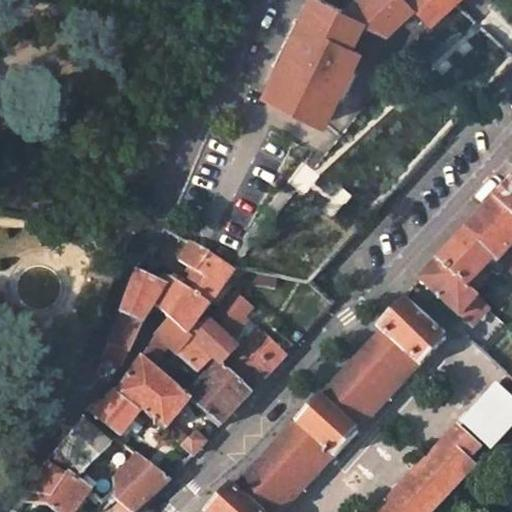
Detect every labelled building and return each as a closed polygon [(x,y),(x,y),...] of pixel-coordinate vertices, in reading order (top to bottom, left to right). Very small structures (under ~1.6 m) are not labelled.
[(409,0),(350,0),(342,8),(324,0),(307,0),(266,95),(329,117),(372,22),(373,22),(379,16),(388,27),(413,4),(409,0)] [(430,21),(453,0),(409,0),(413,4),(430,21)] [(379,16),(373,22),(385,29),(388,27),(379,16)] [(511,180),(495,199),(511,214),(511,180)] [(511,214),(495,199),(464,232),(494,258),(498,261),(511,244),(511,214)] [(494,258),(464,232),(437,260),(473,294),(483,283),(476,276),(494,258)] [(237,278),(242,274),(236,268),(190,241),(179,257),(194,270),(183,285),(210,302),(230,275),(237,278)] [(511,249),(502,268),(511,273),(511,249)] [(473,294),(437,260),(419,279),(461,316),(473,326),(489,309),(473,294)] [(144,318),(153,306),(167,284),(163,283),(138,268),(126,297),(119,312),(142,322),(144,318)] [(274,276),(236,268),(242,274),(249,281),(273,285),(274,276)] [(196,322),(210,302),(183,285),(169,276),(163,283),(167,284),(153,306),(168,320),(185,335),(196,322)] [(233,288),(224,301),(244,317),(253,306),(233,288)] [(204,511),(265,511),(325,449),(334,457),(357,432),(348,423),(410,357),(419,366),(445,339),(402,297),(376,324),(382,329),(321,396),(318,394),(293,419),(296,421),(235,486),(229,481),(203,511),(204,511)] [(227,337),(244,317),(224,301),(213,316),(220,322),(215,327),(227,337)] [(127,351),(142,322),(119,312),(112,331),(107,342),(127,351)] [(209,356),(185,335),(168,320),(154,335),(166,346),(195,369),(209,356)] [(216,362),(220,366),(238,347),(227,337),(215,327),(207,320),(200,326),(196,322),(185,335),(209,356),(216,362)] [(258,325),(238,347),(220,366),(251,393),(287,353),(258,325)] [(166,346),(154,335),(139,357),(152,368),(166,346)] [(118,364),(127,351),(109,343),(103,355),(118,364)] [(152,368),(139,357),(121,383),(116,391),(141,411),(164,430),(171,422),(188,400),(184,396),(152,368)] [(348,423),(357,432),(419,366),(410,357),(348,423)] [(219,427),(251,393),(220,366),(216,362),(184,396),(188,400),(219,427)] [(511,398),(501,387),(466,423),(489,446),(511,422),(511,398)] [(121,434),(141,411),(116,391),(114,389),(95,405),(90,409),(121,434)] [(73,478),(76,479),(83,471),(108,440),(83,418),(60,445),(50,459),(73,478)] [(171,422),(164,430),(182,445),(190,437),(171,422)] [(190,437),(182,445),(193,454),(205,441),(194,433),(190,437)] [(456,433),(442,448),(472,479),(478,473),(467,464),(477,453),(456,433)] [(380,511),(439,511),(472,479),(442,448),(380,511)] [(282,511),(334,457),(325,449),(265,511),(282,511)] [(105,503),(76,479),(73,478),(64,487),(57,492),(31,486),(24,498),(36,501),(50,506),(56,511),(132,511),(169,479),(147,459),(138,451),(114,479),(118,484),(112,493),(105,503)] [(43,471),(31,486),(57,492),(64,487),(43,471)] [(83,471),(76,479),(105,503),(112,493),(83,471)] [(29,511),(36,501),(24,498),(20,503),(17,509),(25,511),(29,511)]
